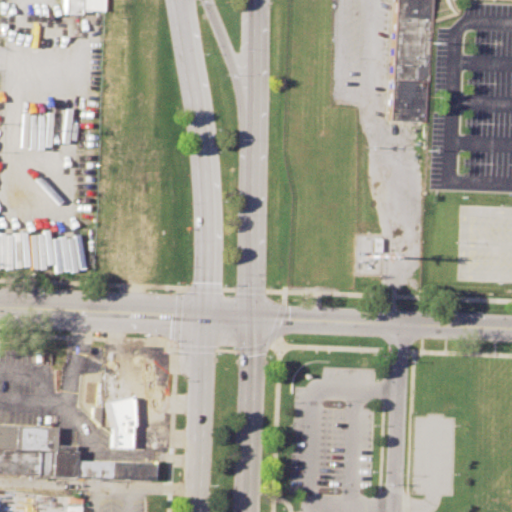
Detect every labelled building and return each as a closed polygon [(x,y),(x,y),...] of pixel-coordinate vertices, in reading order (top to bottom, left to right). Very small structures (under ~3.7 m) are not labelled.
[(100,12),(100,0),(60,0),(60,11),(100,12)] [(390,0),(386,118),(422,121),(427,0),(390,0)] [(85,356),(115,357),(112,410),(83,408),(85,356)] [(138,359),(163,360),(160,420),(135,419),(138,359)] [(127,447),(126,401),(106,402),(108,448),(127,447)] [(0,423),(51,426),(50,445),(75,446),(74,459),(152,462),(151,480),(0,474),(0,423)]
